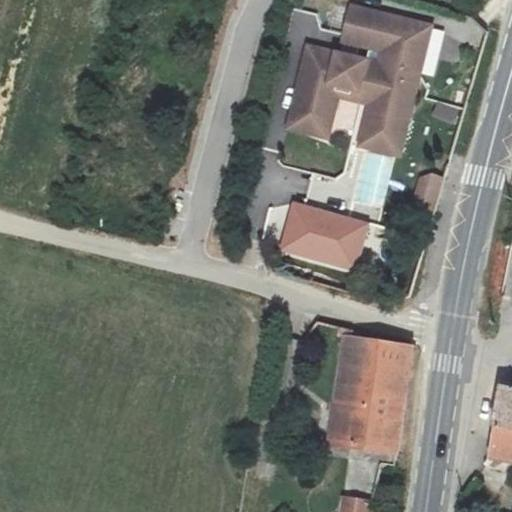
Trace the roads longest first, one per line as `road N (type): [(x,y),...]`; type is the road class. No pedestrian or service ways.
road 1 (unclassified): [(451,333),(0,221)]
road 2 (primary): [(451,333),(511,73)]
road 3 (primary): [(427,511),(451,333)]
